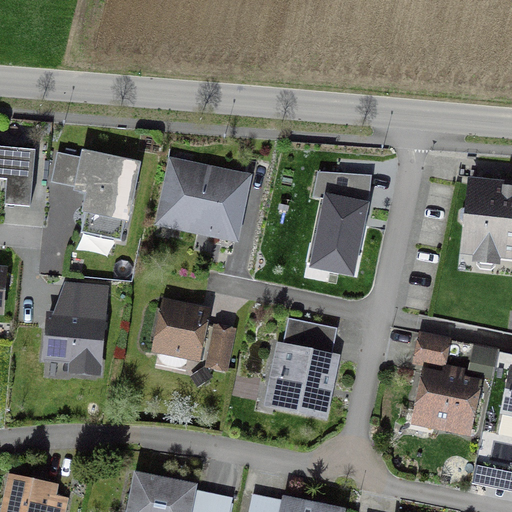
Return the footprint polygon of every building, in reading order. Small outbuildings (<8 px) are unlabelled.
[(36,152),(0,148),(0,179),(7,180),(5,205),(32,207),(36,152)] [(142,164),(84,152),(76,192),(87,194),(79,230),(126,240),(142,164)] [(167,205),(182,208),(178,228),(198,232),(202,230),(207,231),(210,234),(232,239),(239,207),(237,206),(242,180),(175,166),(167,205)] [(462,251),(511,256),(511,189),(469,185),(466,209),(460,214),(459,221),(464,226),(462,251)] [(354,274),(367,206),(323,197),(309,266),(354,274)] [(8,268),(0,267),(0,318),(5,319),(8,268)] [(62,281),(49,312),(44,360),(71,363),(70,371),(100,374),(110,287),(62,281)] [(163,305),(154,350),(195,358),(204,314),(163,305)] [(331,360),(324,358),(331,329),(286,320),(269,405),(320,416),(331,360)] [(206,368),(223,371),(231,331),(214,328),(206,368)] [(442,370),(448,341),(418,335),(412,364),(442,370)] [(492,379),(498,352),(473,346),(466,373),(492,379)] [(511,372),(510,372),(502,411),(511,413),(511,372)] [(477,384),(423,373),(414,413),(433,417),(431,427),(466,434),(477,384)] [(186,511),(191,492),(191,489),(135,477),(128,511),(186,511)] [(38,486),(30,484),(11,480),(8,496),(2,500),(6,505),(4,511),(61,511),(64,501),(49,497),(51,488),(45,487),(38,486)] [(333,511),(283,502),(280,511),(333,511)]
